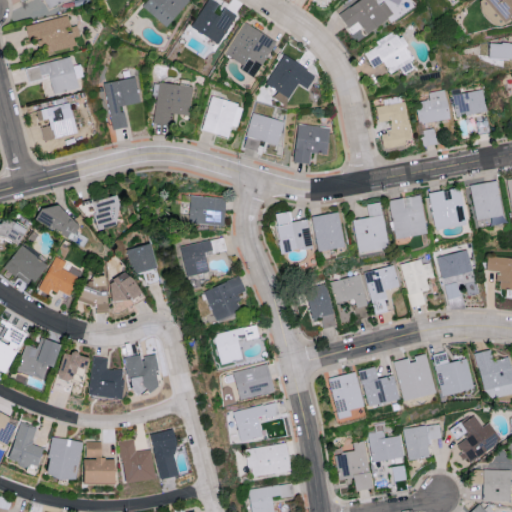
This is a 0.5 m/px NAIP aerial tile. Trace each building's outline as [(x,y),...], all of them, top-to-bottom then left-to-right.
[(43,0),(47,8),(62,0),(43,0)] [(145,0),(141,5),(165,26),(188,0),(145,0)] [(204,0),(191,29),(220,43),(233,13),(222,8),(219,15),(213,12),(217,3),(211,0),(204,0)] [(378,4),(374,0),(356,0),(337,14),(351,33),(360,27),(365,33),(393,14),(383,1),(378,4)] [(511,13),(511,0),(492,0),(507,18),(511,13)] [(24,25),(27,39),(36,37),(39,47),(44,45),(46,52),(75,45),(73,36),(78,35),(76,24),(70,26),(67,15),(24,25)] [(240,69),(254,77),(274,39),(242,22),(225,55),(242,64),(240,69)] [(388,73),(412,60),(396,30),(375,41),(377,45),(363,52),(371,67),(382,61),(388,73)] [(511,58),(511,42),(488,42),(488,58),(511,58)] [(288,97),(297,82),(306,88),(314,74),(283,54),(265,83),(288,97)] [(25,67),(28,81),(44,77),(45,84),(49,83),(52,94),(78,87),(70,56),(25,67)] [(112,129),(126,126),(121,105),(138,102),(133,76),(102,82),(112,129)] [(187,115),(192,86),(158,81),(151,122),(167,124),(169,112),(187,115)] [(430,98),(415,101),(419,124),(450,118),(444,89),(429,92),(430,98)] [(455,114),(486,111),(483,90),(453,93),(455,114)] [(201,129),(227,137),(231,124),(236,126),(242,105),(211,95),(201,129)] [(41,108),(45,125),(39,127),(42,139),(75,131),(68,101),(41,108)] [(411,142),(404,101),(375,106),(377,122),(387,120),(389,133),(379,134),(382,147),(411,142)] [(283,121),(251,112),(244,135),(276,144),(283,121)] [(328,126),(297,123),(292,161),(308,163),(309,152),(325,154),(328,126)] [(509,213),(511,212),(511,177),(503,179),(509,213)] [(503,221),(495,179),(468,184),(476,226),(503,221)] [(428,192),(432,226),(464,222),(459,187),(428,192)] [(425,233),(419,194),(388,199),(394,238),(425,233)] [(188,223),(223,225),(224,197),(189,195),(188,223)] [(91,200),(96,229),(119,225),(113,196),(91,200)] [(356,253),(386,248),(379,201),(365,203),(367,216),(351,219),(356,253)] [(70,238),(79,220),(41,203),(33,221),(70,238)] [(306,218),(289,221),(287,211),(274,213),(279,252),(311,247),(306,218)] [(341,247),(338,212),(311,214),(314,249),(341,247)] [(23,228),(1,216),(0,218),(0,247),(2,248),(5,242),(13,246),(23,228)] [(208,271),(204,251),(221,248),(219,237),(180,246),(186,275),(208,271)] [(132,272),(154,267),(150,243),(128,247),(132,272)] [(29,285),(45,264),(18,245),(3,266),(29,285)] [(441,277),(471,271),(467,250),(437,255),(441,277)] [(511,257),(487,254),(485,269),(497,271),(496,279),(500,280),(499,287),(511,289),(511,257)] [(79,271),(66,265),(67,262),(53,256),(36,289),(47,294),(50,287),(67,296),(79,271)] [(430,262),(421,264),(420,258),(400,263),(410,307),(424,303),(421,291),(428,289),(426,279),(433,277),(430,262)] [(367,292),(398,286),(394,265),(364,270),(367,292)] [(157,280),(154,268),(142,271),(145,283),(157,280)] [(106,279),(110,301),(135,297),(130,274),(106,279)] [(102,275),(89,276),(90,283),(77,284),(79,304),(93,302),(94,313),(106,312),(102,275)] [(202,291),(215,321),(242,310),(235,294),(244,290),(238,275),(202,291)] [(330,280),(333,301),(353,297),(354,307),(365,305),(360,275),(330,280)] [(459,296),(456,282),(444,284),(447,298),(459,296)] [(322,327),(334,325),(325,284),(303,289),(310,318),(320,316),(322,327)] [(374,314),(387,311),(384,295),(371,298),(374,314)] [(0,371),(4,373),(25,332),(0,319),(0,320),(0,326),(5,329),(0,338),(0,371)] [(58,344),(39,337),(35,347),(24,343),(14,370),(40,380),(46,366),(50,367),(58,344)] [(474,352),(483,397),(511,391),(511,377),(508,356),(491,360),(489,349),(474,352)] [(60,351),(55,378),(81,383),(86,356),(60,351)] [(439,394),(470,389),(465,358),(446,362),(445,351),(432,353),(439,394)] [(434,392),(424,353),(412,356),(413,357),(392,363),(401,401),(434,392)] [(125,356),(128,392),(157,389),(154,354),(141,355),(141,354),(125,356)] [(86,394),(118,399),(122,370),(105,368),(106,358),(91,356),(86,394)] [(237,398),(272,393),(267,364),(233,370),(237,398)] [(358,369),(365,406),(397,399),(392,374),(376,378),(374,366),(358,369)] [(335,418),(349,416),(348,409),(361,406),(355,372),(328,377),(335,418)] [(232,410),(238,441),(261,436),(257,417),(267,415),(267,413),(277,411),(275,401),(232,410)] [(9,417),(0,412),(0,446),(3,448),(14,425),(7,421),(9,417)] [(481,426),(474,414),(460,423),(469,436),(455,444),(467,462),(500,441),(488,422),(481,426)] [(34,469),(42,447),(30,443),(36,427),(20,421),(6,459),(34,469)] [(407,459),(429,456),(426,439),(440,437),(438,423),(402,428),(407,459)] [(179,474),(170,429),(149,433),(158,478),(179,474)] [(369,460),(401,458),(400,435),(384,436),(384,431),(368,431),(369,460)] [(42,474),(72,482),(81,443),(52,435),(42,474)] [(152,480),(150,449),(134,450),(133,438),(119,439),(122,482),(152,480)] [(363,440),(352,442),(353,450),(335,453),(339,478),(352,476),(354,490),(371,488),(363,440)] [(81,482),(112,483),(113,458),(100,458),(100,441),(85,441),(84,458),(82,458),(81,482)] [(509,469),(482,469),(481,500),(508,501),(509,469)] [(273,511),(271,498),(293,495),(291,482),(247,489),(250,511),(273,511)] [(491,511),(481,501),(468,511),(491,511)]
